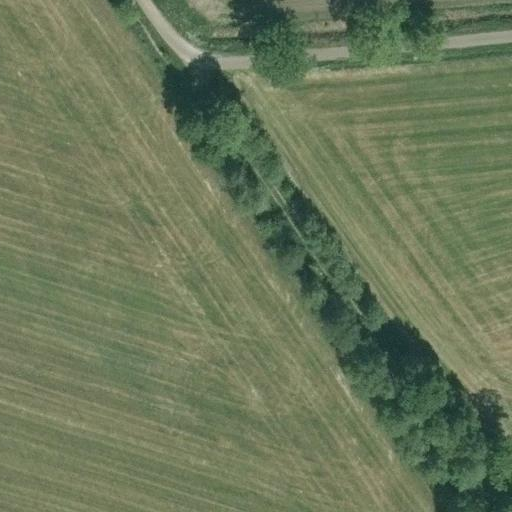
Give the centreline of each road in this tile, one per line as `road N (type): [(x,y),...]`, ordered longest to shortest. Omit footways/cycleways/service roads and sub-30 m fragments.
road 1 (track): [(187,67),(486,511)]
road 2 (residential): [(141,0),(187,67),(511,35)]
